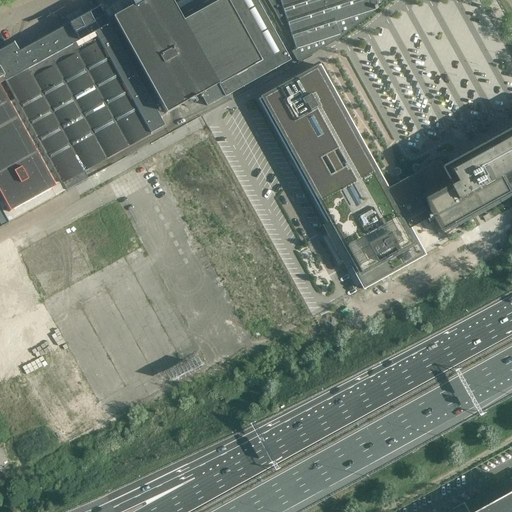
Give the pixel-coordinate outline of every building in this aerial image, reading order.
[(173,12),(165,0),(139,0),(119,12),(112,15),(167,113),(174,109),(194,98),(197,102),(210,95),(214,103),(225,97),(291,61),(256,0),(194,0),(192,2),(173,12)] [(298,63),(313,54),(340,39),(377,9),(374,0),(267,0),(268,1),(281,25),(287,23),(296,49),(291,52),(298,63)] [(416,0),(422,10),(441,0),(416,0)] [(0,72),(15,99),(66,190),(66,191),(88,179),(84,171),(91,168),(150,135),(150,134),(164,126),(99,8),(83,17),(77,20),(70,24),(69,24),(70,24),(63,28),(62,28),(58,31),(55,32),(48,36),(47,36),(47,37),(41,40),(40,40),(40,41),(33,44),(33,45),(29,47),(26,49),(26,48),(25,48),(25,49),(19,53),(13,43),(0,50),(0,72)] [(445,235),(468,222),(460,208),(466,205),(455,187),(441,194),(443,197),(408,217),(395,195),(392,197),(320,66),(242,108),(323,253),(338,245),(363,289),(424,256),(412,234),(437,220),(445,235)] [(0,226),(8,222),(9,223),(55,197),(55,196),(66,190),(15,99),(7,103),(4,97),(6,96),(5,94),(3,95),(0,89),(0,226)] [(511,133),(503,138),(502,137),(501,138),(502,139),(489,146),(488,145),(487,146),(488,147),(475,154),(474,153),(473,153),(474,154),(461,161),(460,161),(445,169),(455,187),(466,205),(460,208),(468,222),(511,197),(511,133)] [(511,511),(511,478),(450,511),(511,511)]
